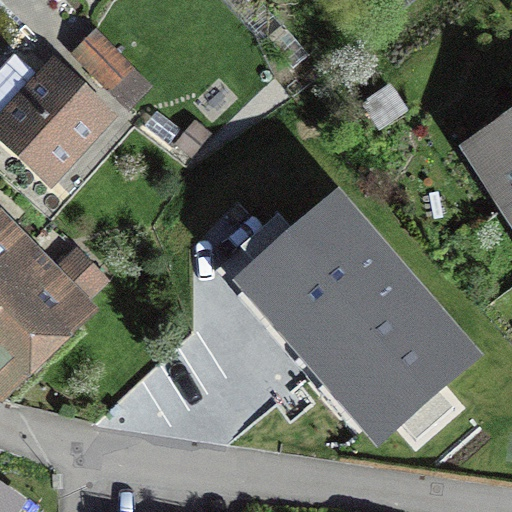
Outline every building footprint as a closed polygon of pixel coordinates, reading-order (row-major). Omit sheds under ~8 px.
[(101,35),(81,53),(131,108),(151,90),(101,35)] [(16,56),(0,72),(0,122),(52,174),(106,119),(57,71),(44,84),(16,56)] [(511,186),(511,117),(481,137),(511,186)] [(341,187),(230,282),(378,454),(489,360),(341,187)] [(0,377),(104,283),(76,252),(50,276),(0,220),(0,377)] [(0,511),(18,511),(27,499),(0,481),(0,511)]
